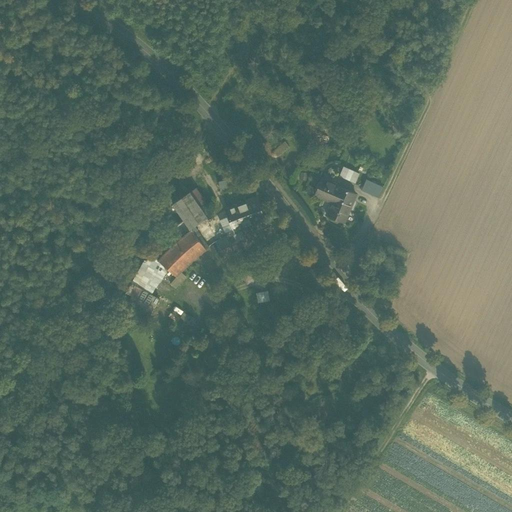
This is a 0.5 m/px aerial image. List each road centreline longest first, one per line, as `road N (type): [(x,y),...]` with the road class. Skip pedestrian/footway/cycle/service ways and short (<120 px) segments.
road 1 (tertiary): [(76,0),(145,50),(209,114),(353,292),(430,363),(511,416)]
road 2 (track): [(278,0),(0,463)]
road 3 (track): [(341,278),(472,0)]
road 4 (track): [(329,511),(430,363)]
road 5 (track): [(212,296),(273,276),(332,296),(353,292)]
